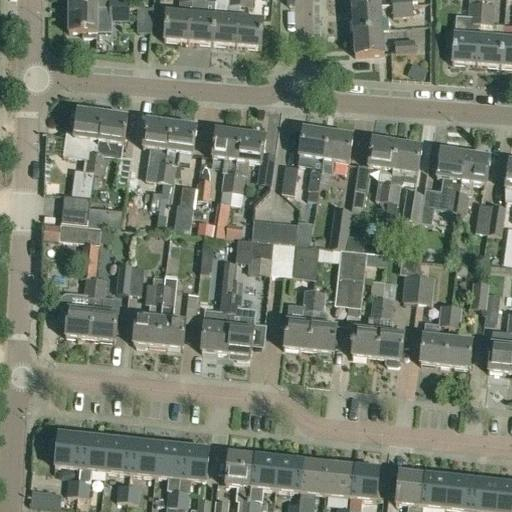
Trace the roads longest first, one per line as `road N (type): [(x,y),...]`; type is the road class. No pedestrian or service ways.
road 1 (residential): [(511,447),(309,424),(278,401),(20,378)]
road 2 (residential): [(20,378),(33,132),(24,77)]
road 3 (residential): [(301,89),(256,95),(24,77)]
road 4 (residential): [(511,116),(340,102),(301,89)]
road 5 (residential): [(11,511),(20,378)]
